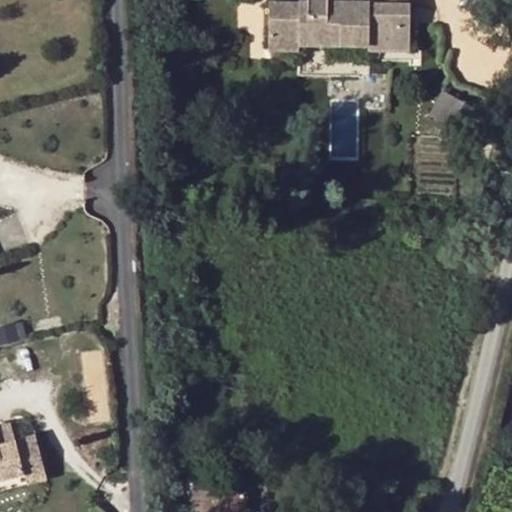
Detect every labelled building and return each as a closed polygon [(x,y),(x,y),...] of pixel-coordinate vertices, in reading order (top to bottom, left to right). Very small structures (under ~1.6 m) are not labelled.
[(410,26),(410,6),(327,3),(327,0),(307,0),(307,3),(300,3),(299,4),(269,4),(268,50),(299,50),(299,45),(368,46),(369,26),(410,26)] [(410,26),(369,26),(368,46),(369,50),(409,51),(410,26)] [(0,489),(50,478),(34,415),(0,423),(0,489)] [(182,463),(203,465),(205,449),(183,447),(182,463)] [(189,511),(244,511),(246,494),(192,490),(189,511)]
